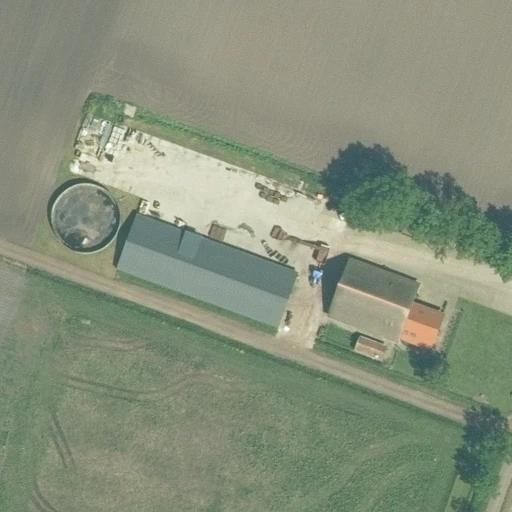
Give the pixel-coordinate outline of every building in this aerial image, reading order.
[(81,164),(95,170),(100,160),(86,153),(81,164)] [(185,222),(312,258),(328,203),(201,167),(185,222)] [(278,331),(299,274),(136,215),(116,272),(278,331)] [(350,230),(351,216),(333,215),(333,229),(350,230)] [(432,349),(442,321),(411,309),(419,286),(350,261),(328,319),(398,345),(400,338),(432,349)] [(296,343),(312,351),(332,309),(320,304),(313,318),(309,316),(296,343)] [(384,373),(387,359),(358,354),(355,368),(384,373)]
